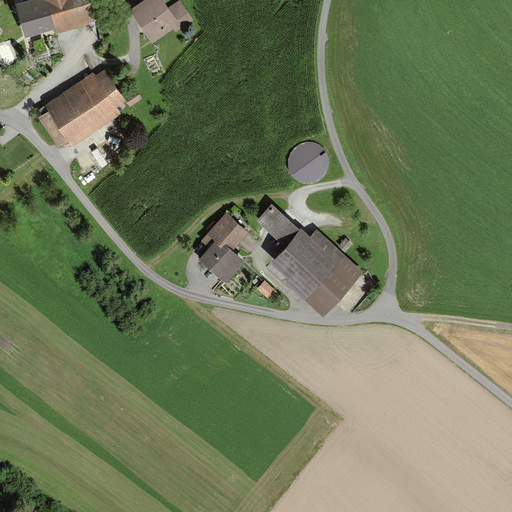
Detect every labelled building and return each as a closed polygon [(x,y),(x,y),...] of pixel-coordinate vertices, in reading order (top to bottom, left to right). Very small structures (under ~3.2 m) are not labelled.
[(27,0),(20,2),(27,30),(57,22),(58,27),(100,15),(95,0),(27,0)] [(161,0),(143,0),(134,6),(154,37),(174,24),(176,27),(190,18),(179,1),(168,9),(161,0)] [(93,74),(49,103),(73,140),(117,111),(93,74)] [(321,175),(323,151),(301,148),(300,160),(298,160),(298,167),(303,168),(302,173),(321,175)] [(270,207),(254,225),(283,251),(268,267),(320,314),(357,274),(313,235),(307,242),(270,207)] [(247,230),(227,213),(200,245),(206,251),(196,263),(222,285),(241,263),(228,253),(247,230)] [(258,286),(270,297),(278,289),(265,278),(258,286)]
